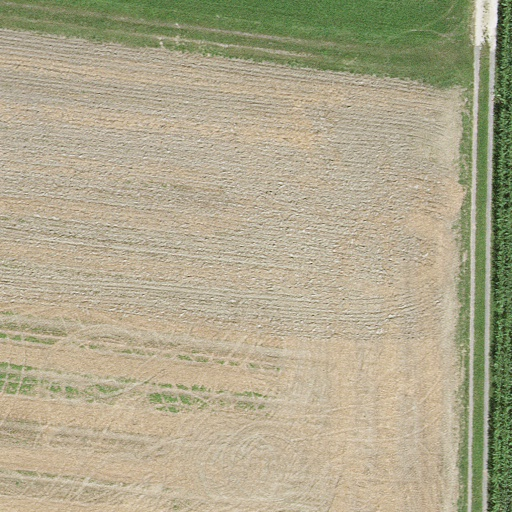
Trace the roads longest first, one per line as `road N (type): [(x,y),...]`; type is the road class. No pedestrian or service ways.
road 1 (track): [(469,511),(476,0)]
road 2 (track): [(475,72),(0,12)]
